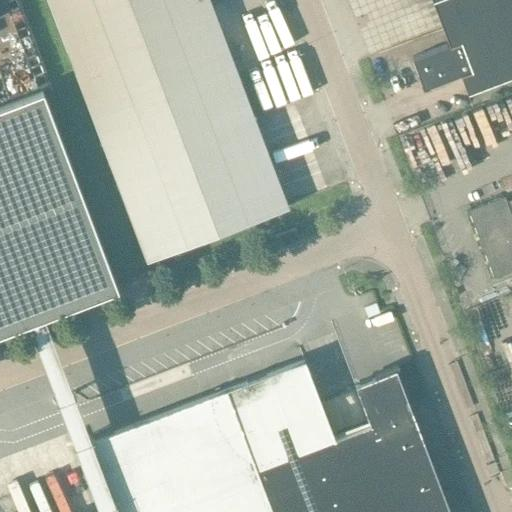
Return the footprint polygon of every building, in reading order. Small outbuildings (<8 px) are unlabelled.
[(47,0),(146,259),(287,206),(209,0),(47,0)] [(511,74),(511,0),(452,0),(461,23),(442,30),(447,44),(410,58),(422,88),(458,74),(465,92),(511,74)] [(41,89),(0,104),(0,331),(13,326),(26,321),(97,507),(82,511),(116,511),(42,315),(61,308),(116,287),(41,89)] [(511,192),(511,193),(511,203),(506,205),(503,196),(467,210),(492,278),(511,270),(511,192)] [(299,239),(295,229),(295,228),(275,236),(279,247),(299,239)] [(449,511),(395,367),(353,383),(368,422),(333,436),(303,357),(73,444),(98,511),(449,511)]
